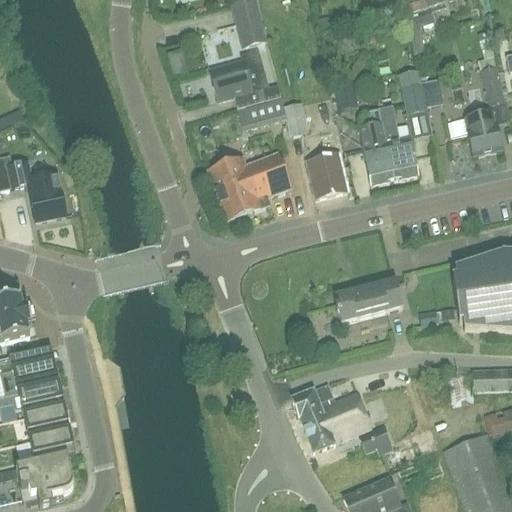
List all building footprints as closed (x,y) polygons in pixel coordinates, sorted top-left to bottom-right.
[(404,23),(413,57),(424,54),(418,30),(433,25),(430,15),(445,10),(441,0),(426,0),(402,8),(406,22),(404,23)] [(253,2),(232,8),(244,52),(266,46),(253,2)] [(330,21),(317,23),(319,34),(332,32),(330,21)] [(487,112),(505,107),(496,71),(488,41),(479,44),(483,61),(476,63),(487,110),(487,112)] [(205,64),(216,105),(241,98),(244,109),(236,111),(237,112),(265,104),(280,100),(277,88),(267,90),(258,53),(239,58),(241,65),(209,74),(206,64),(205,64)] [(426,113),(426,112),(420,87),(420,86),(417,73),(397,78),(405,118),(426,113)] [(357,110),(352,81),(332,85),(337,113),(357,110)] [(420,87),(426,112),(443,108),(437,83),(420,87)] [(280,101),(236,113),(242,134),(286,122),(280,101)] [(290,142),(307,137),(301,106),(284,110),(290,142)] [(391,111),(379,114),(381,123),(394,185),(417,180),(408,143),(399,145),(391,111)] [(381,123),(379,114),(362,117),(358,122),(359,131),(356,131),(361,153),(370,191),(394,185),(381,123)] [(472,160),(501,154),(493,116),(464,122),(472,160)] [(241,162),(208,175),(224,221),(229,223),(268,208),(265,201),(289,192),(276,157),(244,169),(241,162)] [(337,157),(306,165),(315,203),(346,195),(337,157)] [(32,187),(26,165),(6,170),(11,192),(32,187)] [(34,227),(64,220),(59,194),(28,201),(34,227)] [(511,257),(504,257),(455,274),(456,282),(453,283),(459,327),(462,326),(464,334),(511,336),(511,257)] [(337,316),(340,327),(402,311),(395,284),(333,300),(336,311),(334,311),(336,316),(337,316)] [(0,347),(29,340),(18,300),(0,305),(0,347)] [(452,313),(440,314),(441,323),(453,322),(452,313)] [(436,327),(435,314),(417,316),(418,324),(411,325),(411,330),(436,327)] [(17,398),(57,389),(51,365),(41,367),(38,355),(13,361),(0,363),(0,382),(4,400),(17,397),(17,398)] [(473,404),(467,372),(444,376),(450,409),(473,404)] [(474,395),(511,393),(511,374),(473,376),(474,395)] [(393,391),(396,406),(429,400),(426,385),(393,391)] [(313,457),(335,448),(334,446),(370,432),(356,396),(334,405),(327,388),(313,394),(312,393),(291,401),(313,457)] [(57,389),(17,398),(23,421),(62,413),(57,389)] [(511,438),(511,411),(483,418),(489,444),(511,438)] [(67,436),(62,413),(23,421),(28,445),(58,439),(58,438),(67,436)] [(376,452),(378,458),(392,452),(383,431),(359,440),(365,456),(376,452)] [(73,460),(67,436),(58,438),(58,439),(28,445),(33,467),(34,469),(73,460)] [(467,511),(511,511),(511,508),(484,438),(445,453),(467,511)] [(10,459),(27,458),(26,444),(9,445),(10,459)] [(398,473),(405,492),(442,478),(435,459),(398,473)] [(34,469),(33,467),(0,474),(0,485),(16,482),(21,506),(35,502),(38,511),(62,506),(60,499),(64,498),(66,497),(68,496),(69,495),(70,493),(71,492),(72,490),(72,488),(72,486),(66,462),(73,460),(34,469)] [(409,511),(406,506),(399,509),(387,482),(343,501),(347,511),(409,511)]
